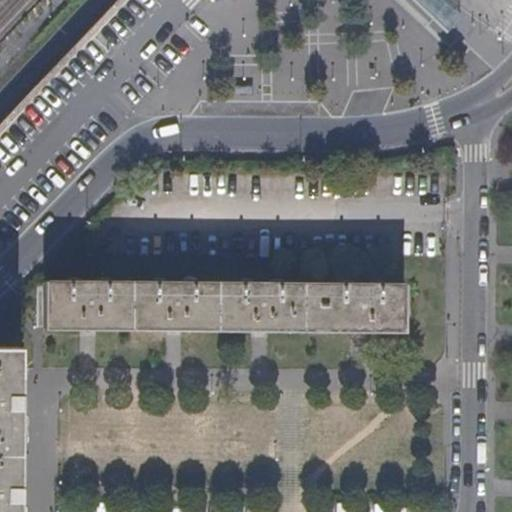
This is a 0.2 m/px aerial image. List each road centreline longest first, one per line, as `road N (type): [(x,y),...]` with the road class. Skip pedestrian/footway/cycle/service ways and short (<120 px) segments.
road 1 (residential): [(473,376),(52,378),(42,390),(42,511)]
road 2 (residential): [(0,277),(117,158),(149,137),(373,133),(475,110)]
road 3 (residential): [(473,376),(475,110)]
road 4 (residential): [(466,511),(473,376)]
